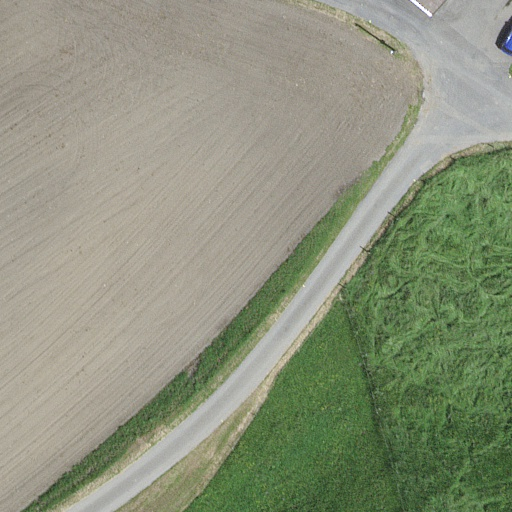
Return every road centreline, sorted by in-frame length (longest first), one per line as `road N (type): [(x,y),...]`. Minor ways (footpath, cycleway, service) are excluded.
road 1 (unclassified): [(474,61),(421,150),(255,368),(220,406),(87,511)]
road 2 (unclassified): [(352,0),(474,61)]
